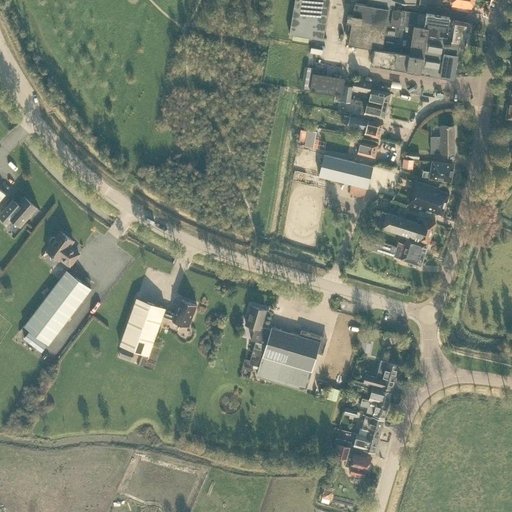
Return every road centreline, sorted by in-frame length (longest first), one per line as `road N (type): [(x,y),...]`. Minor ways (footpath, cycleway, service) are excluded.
road 1 (tertiary): [(430,315),(219,252),(148,218),(67,156),(0,63)]
road 2 (residential): [(430,315),(471,192),(504,0)]
road 3 (secondary): [(377,511),(408,409),(439,381)]
